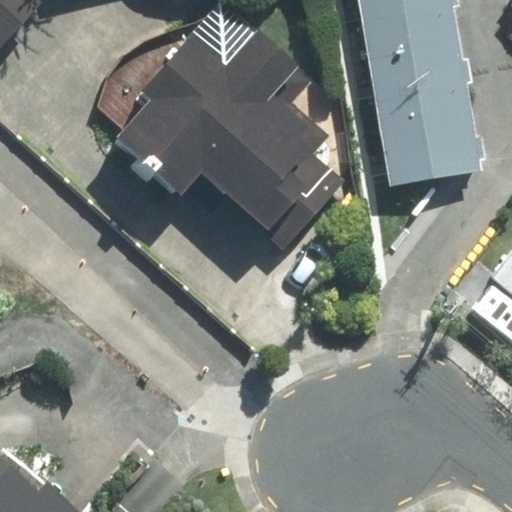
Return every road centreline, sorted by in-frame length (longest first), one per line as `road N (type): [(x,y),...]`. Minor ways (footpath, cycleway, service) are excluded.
road 1 (unknown): [(240,484),(28,196),(0,184)]
road 2 (residential): [(335,443),(434,430),(471,437),(511,460)]
